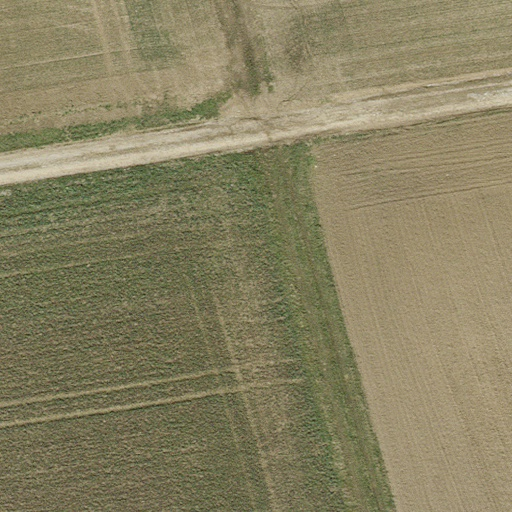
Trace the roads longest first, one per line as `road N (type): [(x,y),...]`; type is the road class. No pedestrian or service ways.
road 1 (track): [(236,0),(376,511)]
road 2 (track): [(511,92),(0,172)]
